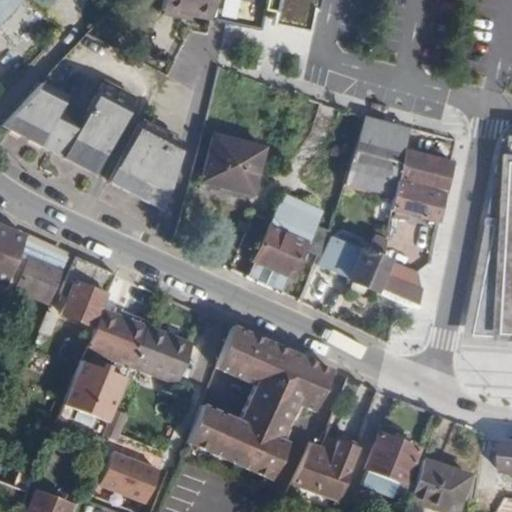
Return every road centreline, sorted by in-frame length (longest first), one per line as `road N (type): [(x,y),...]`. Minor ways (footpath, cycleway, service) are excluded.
road 1 (residential): [(384,368),(155,268),(0,187)]
road 2 (unclassified): [(490,110),(429,388)]
